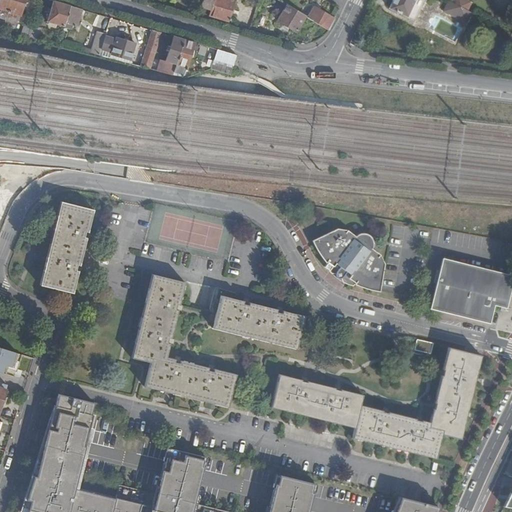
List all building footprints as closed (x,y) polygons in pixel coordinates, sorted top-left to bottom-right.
[(5,15),(9,16),(13,0),(2,0),(0,8),(0,9),(5,11),(5,15)] [(21,16),(24,0),(13,0),(9,16),(17,19),(19,16),(21,16)] [(210,10),(213,0),(203,0),(201,7),(206,9),(210,10)] [(208,16),(229,23),(232,14),(236,1),(231,0),(213,0),(210,10),(208,16)] [(394,0),(391,7),(407,15),(414,0),(394,0)] [(450,0),(444,0),(440,9),(462,21),(468,10),(466,8),(455,3),(450,0)] [(467,0),(456,0),(455,3),(466,8),(470,1),(467,0)] [(48,22),(65,27),(71,7),(54,2),(48,22)] [(306,16),(288,5),(279,19),(288,25),(297,31),(306,16)] [(77,27),(82,10),(71,7),(65,27),(73,30),(74,27),(77,27)] [(307,17),(329,30),(334,19),(314,7),(307,17)] [(30,41),(35,25),(27,22),(22,40),(30,41)] [(30,41),(40,43),(44,28),(35,25),(30,41)] [(141,68),(151,70),(162,34),(152,31),(141,68)] [(89,54),(99,56),(102,50),(105,38),(106,35),(99,33),(93,51),(90,51),(89,54)] [(105,38),(102,50),(112,53),(112,55),(131,61),(136,45),(116,39),(116,42),(105,38)] [(157,72),(174,76),(175,73),(184,41),(174,38),(166,63),(160,61),(157,72)] [(65,40),(63,46),(74,49),(75,43),(65,40)] [(189,69),(196,45),(184,41),(175,73),(185,76),(187,69),(189,69)] [(214,62),(218,51),(201,46),(192,78),(212,70),(214,62)] [(234,68),(238,57),(218,51),(214,62),(234,68)] [(231,75),(234,68),(214,62),(212,70),(231,75)] [(73,293),(96,208),(63,200),(41,284),(73,293)] [(380,293),(383,264),(378,256),(369,250),(371,246),(370,241),(368,237),(366,235),(362,234),(356,235),(351,238),(342,231),(333,230),(305,241),(321,264),(319,267),(327,275),(332,274),(332,277),(334,279),(338,279),(339,283),(350,288),(352,286),(358,289),(366,291),(380,293)] [(510,294),(511,282),(511,274),(442,259),(433,300),(431,308),(490,321),(494,304),(501,305),(503,293),(510,294)] [(168,358),(186,282),(154,274),(132,359),(151,364),(145,387),(230,408),(238,376),(168,358)] [(510,294),(503,293),(501,305),(507,306),(510,294)] [(308,317),(222,296),(215,328),(300,350),(308,317)] [(433,355),(435,344),(419,340),(416,351),(433,355)] [(18,353),(0,347),(0,372),(6,375),(9,366),(13,368),(18,353)] [(463,441),(484,357),(450,349),(432,423),(363,405),(365,396),(282,374),(273,407),(356,429),(354,439),(438,460),(443,436),(463,441)] [(202,477),(204,469),(206,469),(209,456),(206,455),(172,446),(168,446),(166,455),(167,456),(164,467),(161,481),(158,480),(155,494),(119,484),(116,494),(115,497),(78,487),(87,449),(95,413),(92,412),(91,412),(94,401),(58,392),(54,404),(53,403),(42,438),(25,494),(20,511),(25,511),(232,511),(198,502),(201,488),(199,488),(202,477)] [(308,511),(311,503),(312,496),(314,496),(317,483),(316,483),(278,473),(276,473),(273,486),(275,486),(273,494),(270,505),(268,505),(265,511),(308,511)] [(390,511),(437,511),(439,507),(437,506),(400,497),(397,496),(390,511)]
